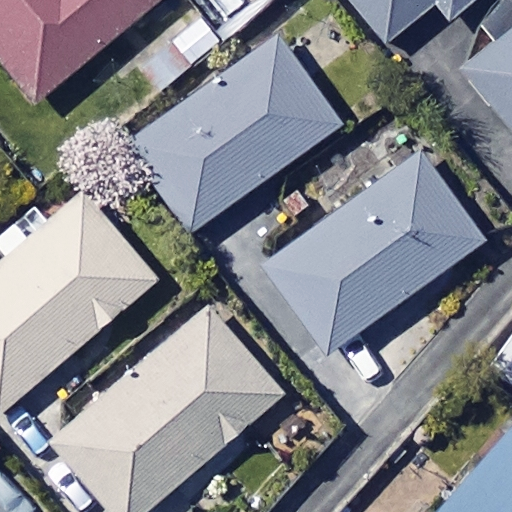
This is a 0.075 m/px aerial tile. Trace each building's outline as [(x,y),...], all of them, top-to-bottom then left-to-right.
[(0,0),(0,62),(28,97),(145,0),(0,0)] [(458,0),(350,0),(380,36),(424,0),(431,0),(442,13),(458,0)] [(217,39),(197,14),(136,62),(156,87),(217,39)] [(511,21),(457,66),(511,134),(511,21)] [(333,120),(271,31),(120,137),(183,225),(333,120)] [(477,235),(413,146),(255,260),(319,349),(477,235)] [(0,401),(149,273),(74,187),(0,250),(0,401)] [(131,511),(273,389),(199,303),(43,438),(107,511),(131,511)] [(511,318),(481,360),(511,383),(511,318)] [(511,511),(511,424),(508,421),(430,511),(381,511),(379,510),(377,511),(511,511)]
